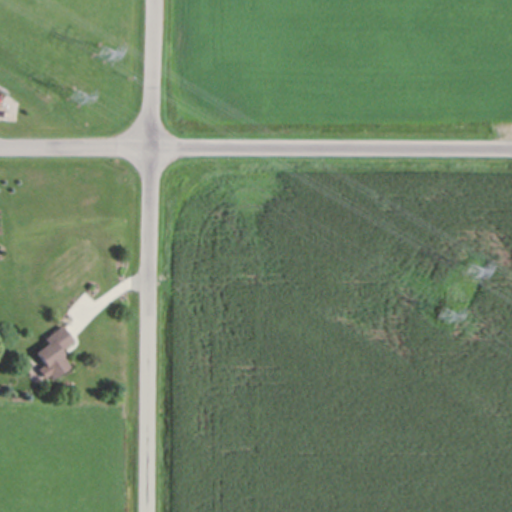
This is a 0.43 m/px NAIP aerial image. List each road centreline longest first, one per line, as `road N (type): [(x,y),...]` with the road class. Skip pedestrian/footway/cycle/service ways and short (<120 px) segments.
road 1 (residential): [(153,0),(146,511)]
road 2 (tertiary): [(511,151),(0,149)]
